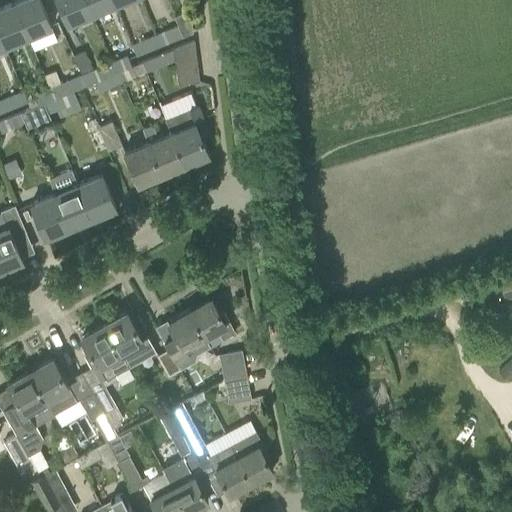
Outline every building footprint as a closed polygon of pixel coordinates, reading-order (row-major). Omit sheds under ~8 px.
[(33,50),(57,40),(39,0),(17,0),(12,2),(27,36),(33,50)] [(57,0),(60,8),(67,23),(91,13),(85,0),(57,0)] [(85,0),(91,13),(114,3),(112,0),(85,0)] [(0,37),(3,46),(27,36),(12,2),(0,7),(0,37)] [(174,15),(178,25),(182,35),(192,31),(189,9),(174,15)] [(178,25),(154,35),(158,46),(182,35),(178,25)] [(136,55),(158,46),(154,35),(132,44),(136,55)] [(193,39),(173,47),(174,60),(195,57),(193,39)] [(140,61),(145,72),(174,60),(173,47),(140,61)] [(72,56),(81,75),(85,85),(94,82),(117,72),(112,62),(94,70),(85,51),(72,56)] [(127,56),(112,62),(117,72),(131,65),(127,56)] [(176,71),(197,69),(195,57),(174,60),(176,71)] [(140,61),(131,65),(117,72),(122,82),(145,72),(140,61)] [(177,82),(198,80),(197,69),(176,71),(177,82)] [(98,92),(122,82),(117,72),(94,82),(98,92)] [(85,85),(81,75),(49,89),(53,98),(73,90),(85,85)] [(27,101),(30,108),(53,98),(49,89),(33,95),(34,97),(27,100),(27,101)] [(23,90),(0,99),(0,101),(4,111),(27,101),(27,100),(23,90)] [(53,98),(57,109),(61,117),(81,109),(73,90),(53,98)] [(53,98),(30,108),(22,111),(26,123),(45,115),(57,109),(53,98)] [(196,105),(178,112),(166,118),(171,130),(170,130),(184,164),(208,154),(201,137),(208,134),(196,105)] [(0,132),(0,133),(26,123),(22,111),(0,120),(0,132)] [(98,127),(108,151),(122,145),(112,121),(98,127)] [(161,174),(184,164),(170,130),(157,136),(152,124),(142,128),(147,140),(161,174)] [(161,174),(147,140),(123,150),(137,184),(161,174)] [(77,184),(91,217),(115,207),(101,174),(77,184)] [(68,226),(91,217),(77,184),(54,193),(68,226)] [(68,226),(54,193),(30,203),(44,236),(68,226)] [(0,268),(22,259),(13,239),(26,234),(14,204),(0,209),(7,226),(0,229),(0,268)] [(511,294),(511,275),(499,280),(504,297),(511,294)] [(189,310),(203,334),(215,327),(221,338),(234,331),(222,309),(218,311),(210,298),(209,298),(210,299),(189,310)] [(179,342),(168,348),(179,368),(194,361),(196,353),(209,346),(203,334),(189,310),(169,322),(169,321),(167,322),(179,342)] [(117,316),(104,324),(127,366),(155,350),(147,336),(141,339),(125,311),(124,312),(125,313),(119,317),(118,315),(117,316)] [(127,366),(104,324),(90,332),(90,331),(88,332),(89,333),(83,337),(82,335),(81,336),(90,352),(85,355),(100,382),(127,366)] [(157,355),(168,376),(180,369),(179,368),(168,348),(157,355)] [(221,367),(244,363),(241,349),(218,353),(221,367)] [(30,371),(53,412),(76,400),(69,387),(52,357),(50,358),(51,358),(38,366),(37,365),(36,366),(37,367),(30,371)] [(221,367),(223,380),(246,375),(244,363),(221,367)] [(1,409),(16,435),(29,454),(40,448),(43,438),(35,425),(54,414),(53,412),(30,371),(23,375),(22,374),(21,375),(8,382),(7,383),(17,400),(1,409)] [(227,402),(250,398),(246,375),(223,380),(227,402)] [(92,391),(104,411),(114,405),(103,385),(92,391)] [(104,411),(92,391),(79,399),(91,419),(104,411)] [(229,492),(250,481),(230,443),(208,455),(179,402),(169,407),(201,466),(202,468),(212,462),(228,493),(229,492)] [(161,467),(163,471),(185,511),(206,500),(206,501),(207,500),(191,471),(201,466),(169,407),(158,413),(181,456),(161,467)] [(255,430),(230,443),(250,481),(270,470),(271,470),(272,470),(258,445),(262,443),(255,430)] [(118,434),(106,441),(117,461),(129,454),(118,434)] [(17,461),(29,454),(16,435),(6,441),(17,461)] [(117,461),(106,441),(75,457),(80,467),(101,456),(106,467),(117,461)] [(53,468),(42,474),(59,504),(70,498),(53,468)] [(183,511),(185,511),(163,471),(141,483),(157,511),(183,511)] [(48,510),(59,504),(42,474),(31,481),(48,510)] [(121,493),(100,505),(104,511),(132,511),(122,492),(121,493)]
